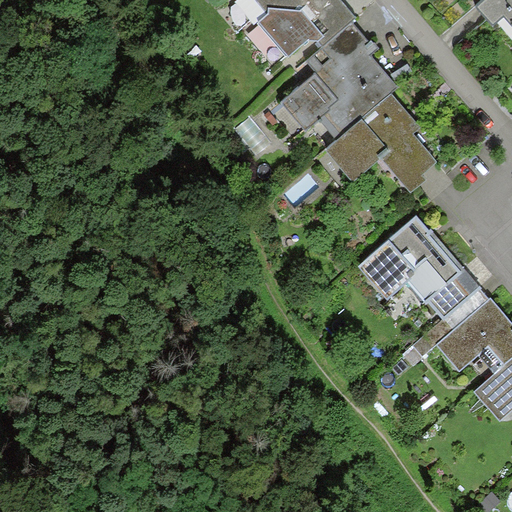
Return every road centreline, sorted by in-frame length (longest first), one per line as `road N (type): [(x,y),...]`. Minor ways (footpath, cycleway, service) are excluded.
road 1 (residential): [(388,0),(511,144)]
road 2 (residential): [(497,253),(454,202),(511,155)]
